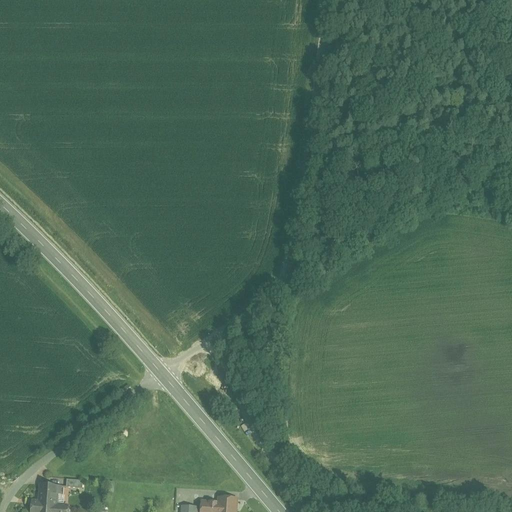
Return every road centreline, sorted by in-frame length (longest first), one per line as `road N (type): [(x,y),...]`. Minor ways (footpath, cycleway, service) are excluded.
road 1 (unclassified): [(328,0),(284,279),(210,340)]
road 2 (unclassified): [(210,340),(269,455),(298,484),(366,511)]
road 3 (secondary): [(0,203),(161,374)]
road 4 (unclassified): [(161,374),(35,469),(3,511)]
road 5 (secondary): [(161,374),(279,511)]
